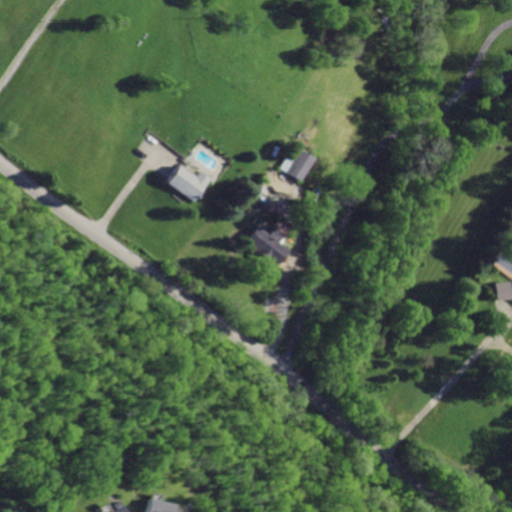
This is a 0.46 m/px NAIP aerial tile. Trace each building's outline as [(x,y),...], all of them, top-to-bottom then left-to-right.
[(300,146),(285,172),(293,177),(302,181),(316,155),(300,146)] [(182,163),(177,170),(167,183),(193,203),(213,177),(202,168),(196,175),(182,163)] [(259,227),(247,242),(276,266),(283,256),(290,248),(282,242),(288,235),(277,226),(270,235),(259,227)] [(493,281),(497,304),(507,302),(511,301),(511,283),(511,278),(493,281)] [(144,498),(140,511),(165,511),(168,503),(144,498)]
